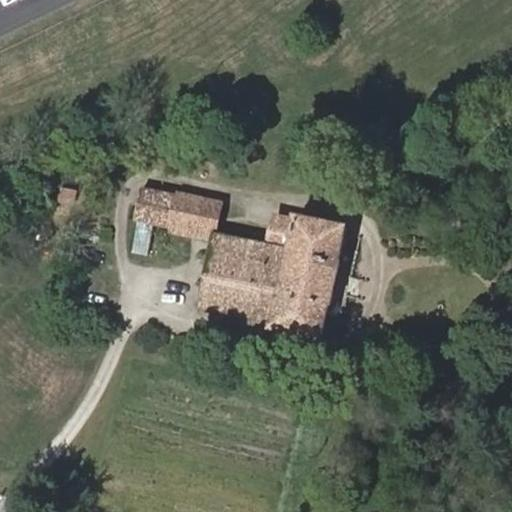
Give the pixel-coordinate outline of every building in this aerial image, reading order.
[(64,187),(62,199),(74,201),(77,190),(64,187)] [(143,187),(136,220),(171,227),(176,194),(143,187)] [(226,201),(178,192),(171,227),(169,234),(214,242),(216,232),(220,233),(226,201)] [(214,242),(199,310),(245,320),(245,323),(273,329),(273,330),(325,341),(349,226),(298,215),(297,219),(276,214),(270,243),(220,233),(216,232),(214,242)] [(140,233),(137,252),(150,255),(153,235),(140,233)]
